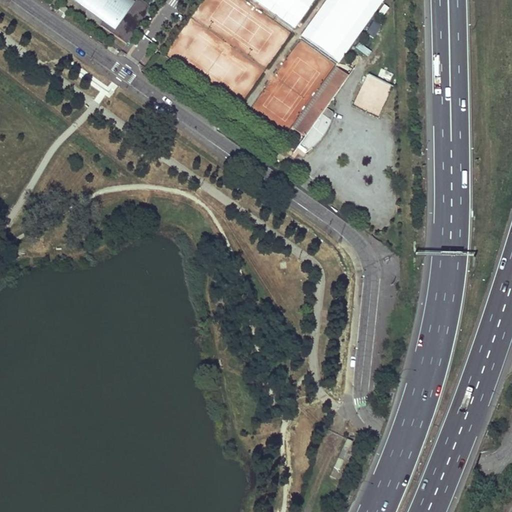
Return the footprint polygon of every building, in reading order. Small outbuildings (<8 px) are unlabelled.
[(78,8),(67,0),(62,7),(73,15),(78,8)] [(75,0),(104,20),(100,25),(126,44),(137,29),(139,26),(143,21),(144,18),(145,16),(146,14),(147,11),(147,9),(147,5),(140,0),(135,0),(133,4),(130,8),(118,0),(75,0)] [(314,0),(254,0),(294,28),(314,0)] [(326,0),(301,40),(340,65),(382,0),(326,0)] [(365,33),(373,37),(381,25),(373,20),(365,33)] [(330,124),(331,121),(321,114),(325,108),(348,76),(338,69),(294,130),(304,137),(298,145),(307,151),(310,149),(313,147),(317,143),(319,141),(322,138),(324,135),(326,131),(328,127),(330,124)] [(378,116),(392,86),(368,75),(354,104),(378,116)] [(321,114),(331,121),(332,118),(332,116),(333,114),(325,108),(321,114)] [(344,459),(352,440),(346,437),(338,456),(344,459)] [(344,459),(338,456),(329,475),(335,478),(344,459)]
